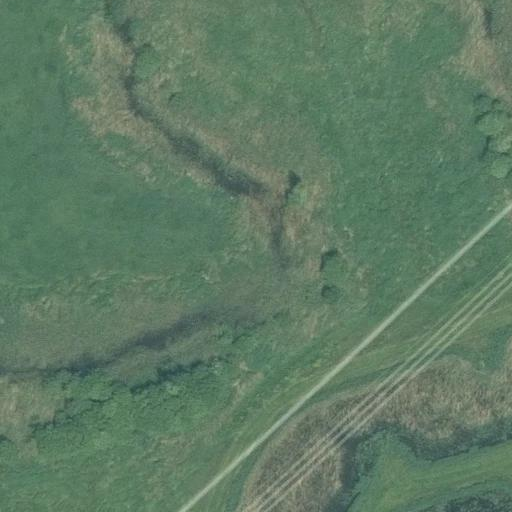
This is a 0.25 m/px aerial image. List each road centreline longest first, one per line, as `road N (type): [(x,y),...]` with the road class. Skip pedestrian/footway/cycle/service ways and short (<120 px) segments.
road 1 (track): [(511,314),(293,394),(241,447),(215,511)]
road 2 (track): [(511,459),(371,511)]
